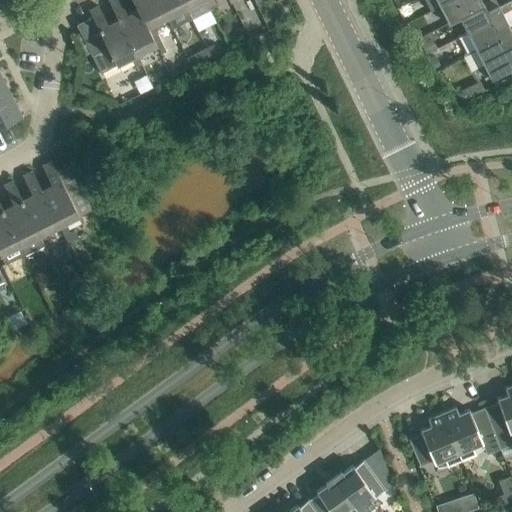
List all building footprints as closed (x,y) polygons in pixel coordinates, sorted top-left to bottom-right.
[(109,0),(109,1),(118,19),(119,19),(137,55),(156,45),(147,27),(138,9),(127,15),(119,0),(109,0)] [(132,0),(138,9),(147,27),(153,24),(166,17),(157,0),(132,0)] [(157,0),(166,17),(171,27),(191,17),(187,7),(186,7),(181,0),(157,0)] [(181,0),(186,7),(187,7),(191,17),(209,8),(204,0),(181,0)] [(254,0),(258,8),(265,5),(262,0),(254,0)] [(451,0),(440,6),(448,23),(460,18),(459,17),(484,4),(481,0),(451,0)] [(498,5),(487,11),(484,4),(459,17),(460,18),(467,33),(491,21),(495,29),(505,23),(507,22),(503,14),(511,9),(511,0),(510,0),(499,6),(498,5)] [(92,16),(76,24),(98,68),(114,60),(117,65),(137,55),(119,19),(118,19),(108,24),(99,6),(89,10),(92,16)] [(507,22),(505,23),(495,29),(491,21),(467,33),(475,49),(499,37),(503,45),(511,40),(511,32),(511,30),(511,29),(511,19),(507,22)] [(153,24),(147,27),(156,45),(159,49),(164,47),(153,24)] [(511,40),(503,45),(499,37),(475,49),(491,80),(511,69),(511,40)] [(213,45),(206,49),(211,58),(218,54),(213,45)] [(206,49),(198,53),(203,62),(211,58),(206,49)] [(0,96),(9,92),(0,73),(0,96)] [(9,92),(0,96),(0,126),(21,116),(9,92)] [(41,188),(41,189),(59,224),(89,209),(64,158),(53,164),(52,161),(43,166),(52,184),(42,189),(41,188)] [(23,175),(33,194),(22,199),(40,234),(59,224),(41,189),(41,188),(32,171),(23,175)] [(3,209),(2,209),(26,254),(44,245),(39,234),(40,234),(22,199),(13,180),(4,185),(13,204),(3,209)] [(0,253),(6,265),(26,254),(2,209),(3,209),(0,202),(0,253)] [(496,398),(498,402),(484,407),(494,434),(500,448),(511,443),(511,439),(510,433),(511,431),(511,384),(504,387),(507,394),(496,398)] [(458,413),(456,406),(441,412),(461,460),(476,454),(473,447),(483,443),(486,453),(500,448),(494,434),(484,407),(470,412),(469,408),(458,413)] [(420,429),(421,433),(408,438),(420,465),(432,460),(434,464),(444,459),(447,466),(461,460),(441,412),(427,418),(430,425),(420,429)] [(342,472),(341,470),(333,476),(358,511),(361,511),(373,504),(370,500),(385,489),(364,459),(354,466),(352,465),(342,472)] [(316,491),(317,493),(308,500),(316,511),(358,511),(333,476),(324,482),(326,484),(316,491)] [(474,493),(435,506),(437,511),(462,511),(478,507),(474,493)] [(501,504),(507,502),(504,494),(498,496),(501,504)] [(287,511),(286,510),(282,511),(316,511),(308,500),(299,506),(297,504),(287,511)]
